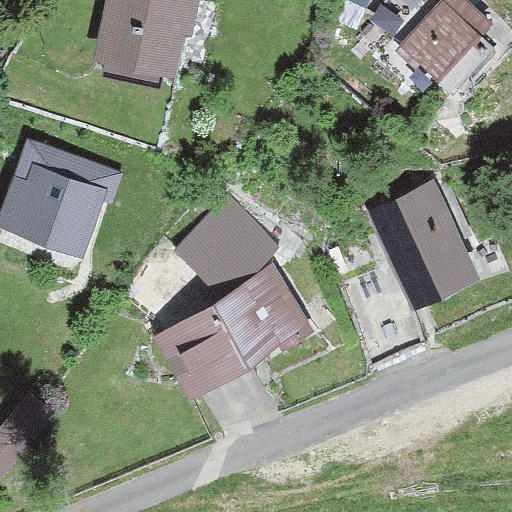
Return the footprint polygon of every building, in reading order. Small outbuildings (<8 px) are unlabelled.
[(151,0),(107,0),(91,82),(182,101),(201,10),(151,0)] [(457,6),(389,71),(431,114),(499,49),(457,6)] [(37,160),(4,254),(84,281),(116,187),(37,160)] [(375,209),(416,293),(472,265),(431,182),(375,209)] [(162,333),(191,378),(300,313),(257,255),(270,243),(228,202),(187,244),(229,287),(162,333)]
